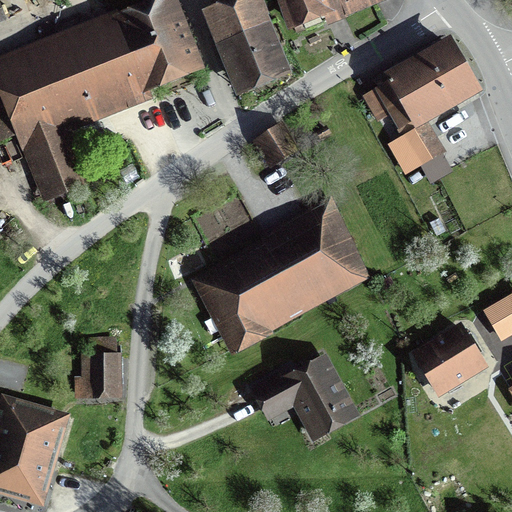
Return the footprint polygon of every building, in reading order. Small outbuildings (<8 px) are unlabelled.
[(205,71),(176,0),(156,0),(121,15),(119,10),(0,55),(0,143),(16,138),(44,203),(94,185),(69,134),(153,101),(150,94),(205,71)] [(293,76),(262,0),(233,0),(202,13),(237,99),(293,76)] [(328,28),(393,0),(276,0),(288,33),(324,20),(328,28)] [(386,84),(363,97),(378,123),(389,117),(401,138),(414,131),(415,133),(430,125),(483,95),(451,38),(383,77),(386,84)] [(301,151),(283,123),(253,142),(271,170),(301,151)] [(443,155),(446,153),(430,125),(415,133),(414,131),(401,138),(400,139),(410,156),(403,159),(410,172),(417,168),(418,169),(421,168),(431,186),(454,173),(443,155)] [(332,134),(327,126),(316,133),(321,141),(332,134)] [(261,242),(191,279),(232,357),(275,334),(272,330),(372,278),(330,199),(280,225),(281,227),(259,238),(261,242)] [(430,224),(437,237),(446,233),(439,219),(430,224)] [(410,355),(438,400),(488,369),(461,324),(410,355)] [(75,401),(122,400),(122,354),(117,355),(116,338),(88,338),(88,353),(81,353),(81,377),(75,377),(75,401)] [(285,372),(251,390),(268,422),(293,409),(312,443),(361,417),(326,354),(287,375),(285,372)] [(1,395),(0,399),(0,496),(43,510),(71,416),(1,395)] [(451,511),(490,489),(485,481),(434,511),(451,511)] [(509,492),(503,483),(494,489),(499,498),(509,492)] [(447,501),(438,486),(421,496),(429,511),(447,501)]
